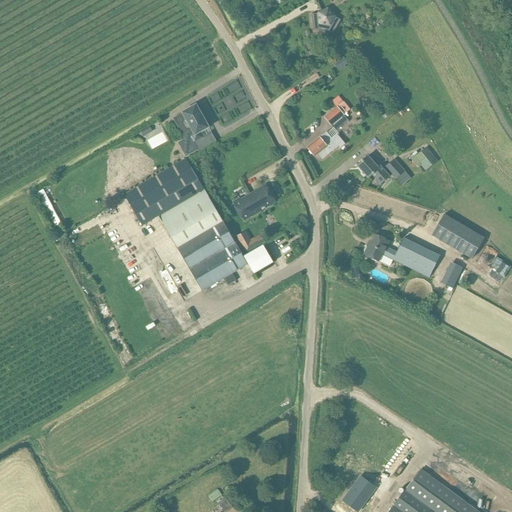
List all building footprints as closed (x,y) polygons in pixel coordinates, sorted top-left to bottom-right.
[(318,13),(311,14),(313,29),(333,33),(341,20),(335,17),(335,16),(329,8),(327,8),(318,12),(318,13)] [(336,107),(324,117),(331,126),(332,126),(340,119),(345,124),(349,121),(343,115),(350,109),(343,101),(343,102),(340,98),(336,101),(333,103),(336,107)] [(196,106),(173,118),(185,139),(177,143),(185,157),(199,150),(194,142),(202,137),(200,132),(208,127),(196,106)] [(143,137),(152,132),(149,126),(140,131),(143,137)] [(332,139),(327,132),(307,148),(314,157),(318,154),(322,160),(338,147),(339,149),(345,144),(337,135),(332,139)] [(438,161),(427,148),(417,155),(415,152),(409,157),(416,166),(419,164),(425,171),(438,161)] [(368,178),(372,175),(380,184),(389,176),(380,166),(378,168),(368,156),(357,165),(368,178)] [(186,158),(124,194),(142,226),(158,217),(202,292),(222,280),(223,282),(225,281),(227,286),(236,281),(232,274),(248,264),(244,256),(186,158)] [(385,167),(396,180),(401,187),(411,178),(405,172),(394,159),(385,167)] [(234,202),(245,221),(277,203),(267,185),(241,199),(240,199),(234,202)] [(50,187),(37,192),(52,227),(65,222),(50,187)] [(444,214),(431,236),(471,259),(484,238),(444,214)] [(79,248),(105,236),(100,225),(74,237),(79,248)] [(245,254),(266,242),(261,234),(250,240),(245,231),(236,236),(236,237),(245,254)] [(374,234),(364,254),(379,261),(390,266),(392,260),(429,279),(441,256),(403,237),(397,251),(386,246),(389,241),(374,234)] [(263,245),(244,256),(254,274),(273,262),(263,245)] [(493,266),(507,272),(511,262),(497,256),(493,266)] [(450,262),(440,283),(455,289),(459,281),(465,269),(450,262)] [(353,267),(349,267),(351,279),(357,278),(358,282),(363,281),(362,274),(359,274),(358,268),(353,269),(353,267)] [(479,511),(420,469),(405,489),(392,507),(399,511),(479,511)] [(362,478),(345,502),(356,510),(373,487),(362,478)] [(213,501),(222,495),(219,491),(210,498),(213,501)] [(226,498),(219,504),(226,511),(227,511),(234,507),(226,498)]
